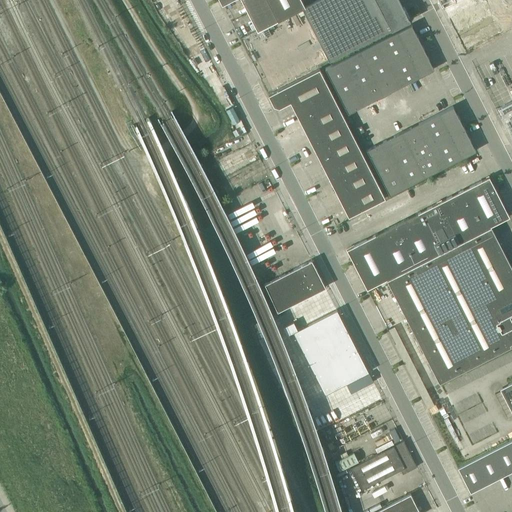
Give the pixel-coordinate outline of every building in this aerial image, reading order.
[(301,0),(219,0),(222,4),(230,0),(241,0),(257,30),(302,7),(305,6),(301,0)] [(329,61),(409,20),(406,13),(405,14),(403,10),(404,10),(399,0),(316,0),(305,6),(302,7),(329,61)] [(511,0),(467,0),(479,22),(493,14),(511,4),(511,0)] [(390,91),(434,69),(428,58),(429,58),(417,35),(416,35),(411,24),(325,68),(348,113),(355,109),(376,98),(391,91),(390,91)] [(385,198),(360,149),(319,69),(268,95),(274,106),(279,108),(290,102),(348,217),(385,198)] [(511,101),(498,108),(508,127),(506,128),(511,139),(511,101)] [(389,194),(475,150),(470,140),(470,139),(458,116),(453,106),(409,128),(395,135),(374,146),(373,146),(366,149),(389,194)] [(252,144),(217,161),(225,176),(260,159),(252,144)] [(511,267),(491,226),(509,216),(489,176),(346,249),(367,289),(386,279),(439,382),(511,346),(509,343),(511,342),(511,344),(511,267)] [(325,287),(311,259),(264,283),(278,311),(325,287)] [(337,309),(293,332),(324,394),(368,371),(337,309)] [(351,392),(373,381),(369,373),(334,391),(338,399),(351,392)] [(511,382),(500,389),(511,413),(511,382)] [(511,511),(511,439),(458,467),(470,492),(511,470),(511,511)] [(404,440),(350,467),(361,490),(400,470),(402,474),(417,466),(404,440)] [(419,511),(410,493),(373,511),(419,511)]
